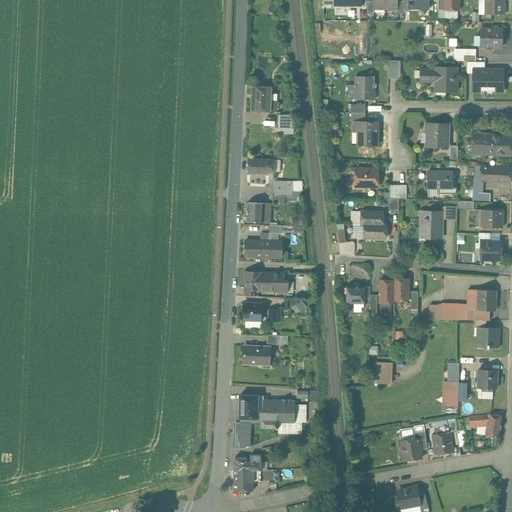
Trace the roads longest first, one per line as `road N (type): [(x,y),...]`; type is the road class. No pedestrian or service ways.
road 1 (residential): [(217,508),(241,0)]
road 2 (residential): [(217,508),(511,453)]
road 3 (residential): [(399,161),(401,104),(511,106)]
road 4 (residential): [(345,257),(511,272)]
